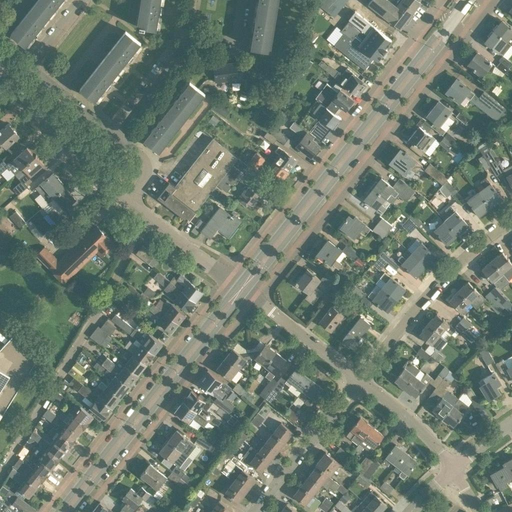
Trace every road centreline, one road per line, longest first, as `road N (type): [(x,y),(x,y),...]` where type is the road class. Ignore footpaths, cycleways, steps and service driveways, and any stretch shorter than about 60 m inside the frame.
road 1 (tertiary): [(446,29),(433,35),(237,283)]
road 2 (tertiary): [(246,290),(446,29)]
road 3 (residential): [(0,469),(150,218)]
road 4 (tertiary): [(237,283),(56,511)]
road 5 (tertiary): [(71,511),(246,290)]
road 6 (residential): [(361,377),(435,287),(511,223)]
road 7 (residential): [(129,203),(0,68)]
road 8 (residential): [(117,133),(34,68),(77,0)]
road 9 (residential): [(260,511),(361,377)]
road 10 (residential): [(361,377),(246,290)]
road 11 (residential): [(456,464),(361,377)]
